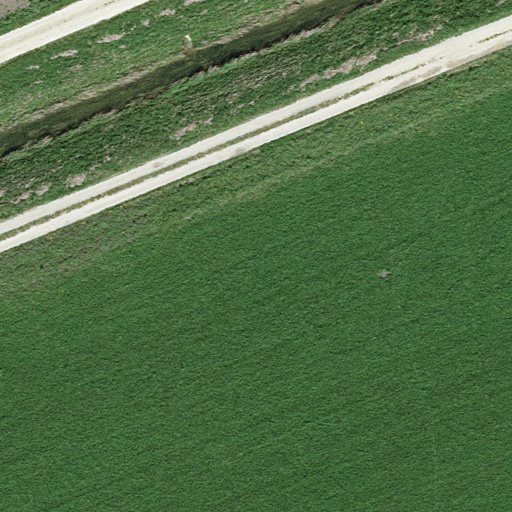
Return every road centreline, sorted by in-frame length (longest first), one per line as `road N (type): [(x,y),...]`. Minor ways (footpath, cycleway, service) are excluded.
road 1 (track): [(511,31),(0,238)]
road 2 (track): [(0,48),(113,0)]
